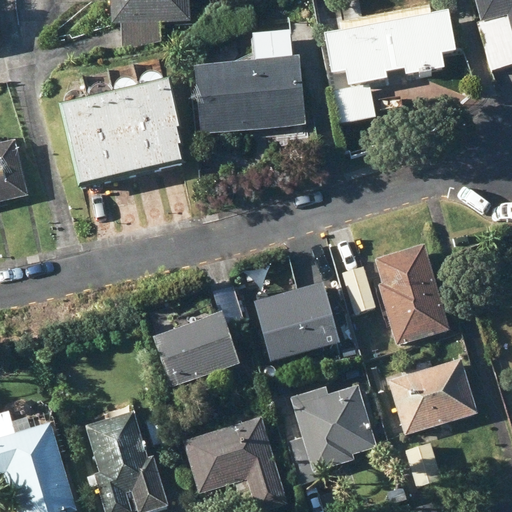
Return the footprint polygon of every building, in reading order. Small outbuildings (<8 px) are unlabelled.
[(183,26),(182,0),(105,0),(106,30),(115,30),(115,55),(155,47),(154,28),(171,27),(183,26)] [(511,0),(478,0),(485,24),(510,18),(511,24),(511,0)] [(445,57),(460,55),(453,15),(434,19),(432,7),(400,13),(402,25),(377,29),(375,17),(344,23),(346,35),(329,38),(339,92),(391,83),(390,75),(407,72),(409,79),(447,72),(445,57)] [(511,28),(510,20),(480,28),(491,72),(511,66),(511,28)] [(201,70),(203,137),(309,128),(303,61),(296,62),(294,40),(289,36),(258,39),(254,44),(256,66),(201,70)] [(134,94),(133,94),(152,177),(177,171),(173,154),(176,153),(172,138),(175,137),(163,87),(157,88),(157,86),(156,85),(155,83),(153,82),(151,81),(150,80),(148,79),(146,79),(144,79),(142,80),(141,81),(139,82),(138,83),(136,84),(135,87),(135,88),(134,89),(134,92),(134,94)] [(111,99),(109,99),(129,182),(152,177),(133,94),(132,94),(131,92),(130,91),(129,90),(128,89),(127,88),(125,87),(123,87),(122,87),(120,87),(118,88),(117,88),(115,89),(114,91),(113,92),(112,94),(112,95),(111,97),(111,99)] [(372,88),(333,95),(338,126),(377,118),(372,88)] [(87,105),(84,105),(104,187),(129,182),(109,99),(107,100),(106,98),(105,97),(103,96),(102,95),(100,94),(99,93),(97,93),(95,93),(93,94),(92,95),(90,95),(89,97),(88,98),(87,100),(87,101),(87,103),(87,105)] [(74,195),(104,187),(84,105),(82,106),(82,104),(81,103),(80,101),(78,100),(76,100),(74,99),(72,99),(71,99),(69,99),(68,100),(66,101),(65,102),(63,104),(63,105),(62,107),(62,108),(62,110),(54,112),(74,195)] [(0,208),(25,202),(12,147),(4,149),(3,142),(0,142),(0,208)] [(453,334),(428,249),(378,263),(386,288),(382,289),(399,349),(453,334)] [(377,311),(366,270),(344,276),(355,317),(377,311)] [(235,287),(217,293),(230,328),(248,322),(235,287)] [(327,287),(257,306),(274,366),(343,347),(327,287)] [(224,317),(157,339),(173,392),(243,368),(224,317)] [(480,417),(465,362),(421,375),(392,383),(407,438),(480,417)] [(379,450),(360,389),(331,398),(328,389),(294,400),(316,474),(357,463),(355,457),(379,450)] [(290,412),(286,398),(274,401),(278,416),(290,412)] [(19,511),(78,511),(55,428),(18,438),(11,415),(0,417),(0,477),(6,476),(10,492),(14,491),(19,511)] [(137,415),(88,430),(102,477),(97,479),(106,511),(164,511),(171,510),(156,460),(151,461),(137,415)] [(161,420),(145,425),(154,450),(170,444),(161,420)] [(274,511),(290,508),(265,422),(186,445),(201,499),(245,486),(252,511),(274,511)] [(318,483),(300,427),(285,432),(303,488),(318,483)] [(444,483),(434,446),(407,454),(417,491),(444,483)]
